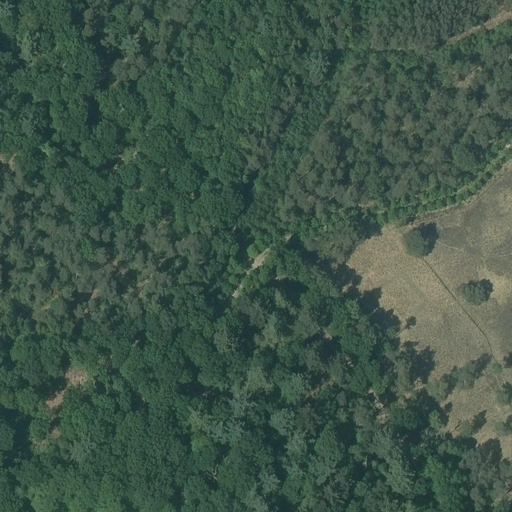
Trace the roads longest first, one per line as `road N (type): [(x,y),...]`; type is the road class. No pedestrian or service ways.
road 1 (track): [(49,0),(70,66),(90,90),(336,325),(392,407),(440,511)]
road 2 (track): [(88,511),(261,253),(338,222),(454,197),(511,150)]
